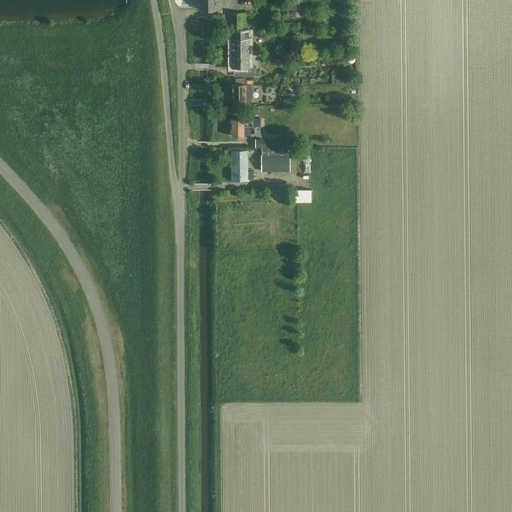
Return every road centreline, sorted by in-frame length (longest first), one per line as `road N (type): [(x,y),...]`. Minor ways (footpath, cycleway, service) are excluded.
road 1 (tertiary): [(114,511),(109,353),(95,308),(72,258),(0,168)]
road 2 (unclassified): [(181,511),(180,202)]
road 3 (unclassified): [(153,0),(180,202)]
road 4 (unclassified): [(180,202),(171,0)]
